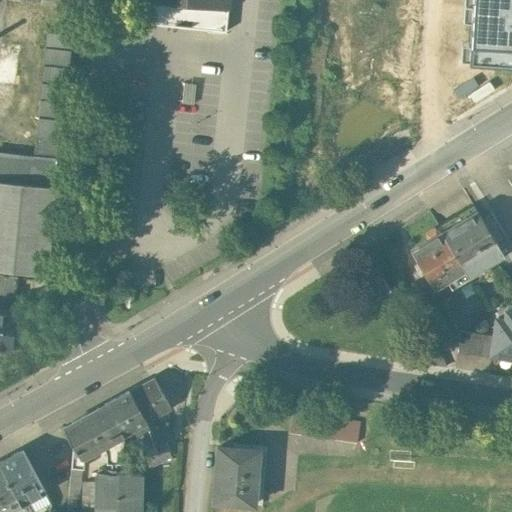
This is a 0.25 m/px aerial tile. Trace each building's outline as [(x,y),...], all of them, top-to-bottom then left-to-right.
[(76,0),(6,0),(60,9),(75,11),(76,0)] [(143,0),(142,15),(158,17),(157,24),(224,31),(227,0),(143,0)] [(511,0),(471,0),(468,63),(511,65),(511,0)] [(60,9),(59,18),(48,17),(33,156),(58,159),(59,159),(63,127),(75,11),(60,9)] [(33,156),(0,152),(0,180),(55,186),(58,159),(33,156)] [(55,186),(0,180),(0,268),(47,276),(57,187),(55,186)] [(476,208),(441,230),(467,275),(503,253),(476,208)] [(439,231),(433,227),(426,231),(427,238),(410,249),(433,287),(446,278),(451,286),(468,276),(467,275),(441,230),(439,231)] [(377,269),(362,278),(375,300),(391,291),(377,269)] [(18,276),(0,274),(0,308),(15,310),(18,276)] [(450,295),(434,306),(431,302),(414,312),(430,339),(434,337),(464,319),(450,295)] [(0,308),(0,347),(11,349),(15,310),(0,308)] [(492,334),(489,355),(511,357),(511,309),(505,309),(504,318),(495,316),(492,334)] [(492,334),(460,330),(457,350),(489,355),(492,334)] [(430,339),(423,343),(429,363),(442,365),(434,337),(430,339)] [(171,407),(154,377),(130,390),(146,421),(158,415),(171,407)] [(130,390),(63,426),(75,449),(72,451),(70,468),(80,469),(81,462),(80,460),(105,446),(106,446),(120,438),(121,438),(138,428),(147,423),(146,421),(130,390)] [(304,413),(292,411),(289,433),(301,435),(304,413)] [(337,418),(304,413),(301,435),(334,440),(337,418)] [(158,415),(146,421),(147,423),(157,450),(163,459),(171,456),(158,415)] [(360,421),(337,418),(334,440),(357,443),(360,421)] [(157,450),(147,423),(138,428),(142,437),(138,439),(145,457),(148,466),(163,459),(157,450)] [(106,446),(105,446),(105,469),(121,469),(121,438),(106,446)] [(258,450),(218,447),(213,501),(254,504),(258,450)] [(22,449),(0,461),(0,465),(20,504),(45,490),(22,449),(22,450),(22,449)] [(0,465),(0,511),(3,511),(20,504),(0,465)] [(80,469),(70,468),(68,493),(77,494),(80,469)] [(140,511),(141,475),(94,475),(94,483),(93,511),(140,511)] [(93,511),(94,483),(81,483),(80,494),(80,511),(93,511)] [(77,494),(68,493),(65,511),(78,511),(80,494),(77,494)]
